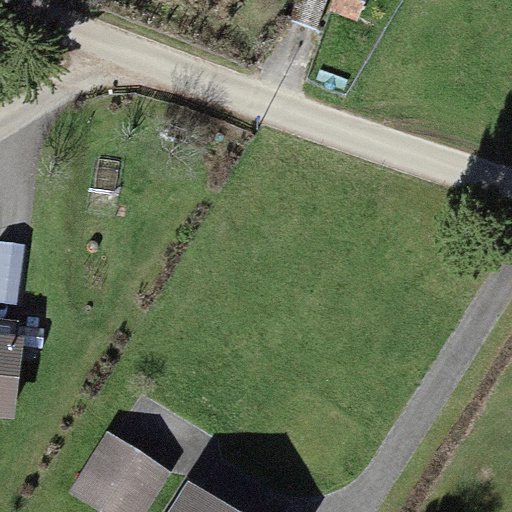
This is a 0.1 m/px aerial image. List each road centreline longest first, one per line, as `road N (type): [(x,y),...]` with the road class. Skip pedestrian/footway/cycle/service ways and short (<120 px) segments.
road 1 (tertiary): [(511,184),(130,49)]
road 2 (unclassified): [(0,122),(130,49)]
road 3 (tertiary): [(130,49),(6,0)]
